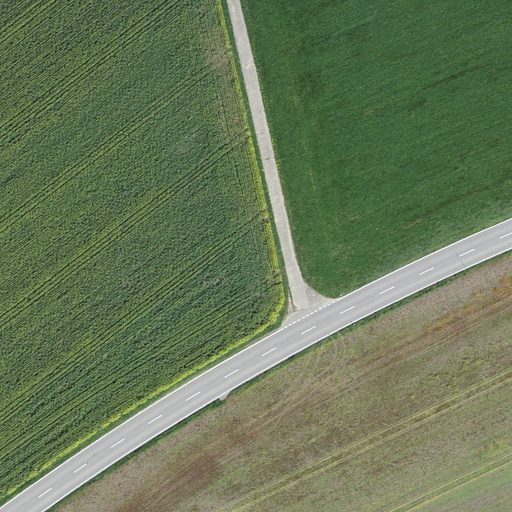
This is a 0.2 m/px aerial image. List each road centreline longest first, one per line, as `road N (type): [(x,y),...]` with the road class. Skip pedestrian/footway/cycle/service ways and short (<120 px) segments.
road 1 (tertiary): [(18,511),(237,369),(511,232)]
road 2 (track): [(233,0),(306,331)]
